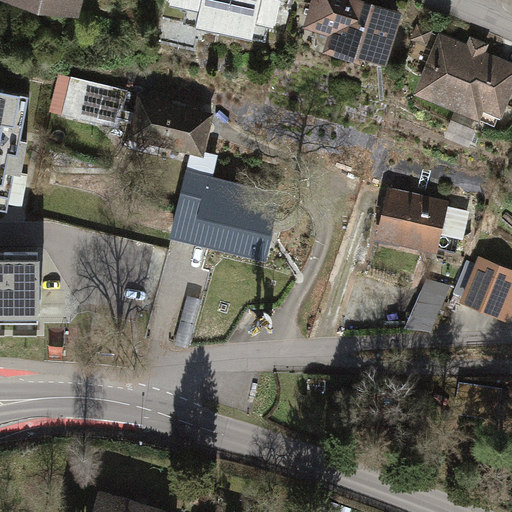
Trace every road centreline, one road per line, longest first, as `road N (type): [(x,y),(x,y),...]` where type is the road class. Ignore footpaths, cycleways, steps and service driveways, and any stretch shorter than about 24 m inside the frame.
road 1 (secondary): [(454,511),(158,411)]
road 2 (residential): [(318,354),(357,367),(511,365)]
road 3 (residential): [(318,354),(511,337)]
road 4 (residential): [(158,411),(175,376),(209,359),(318,354)]
